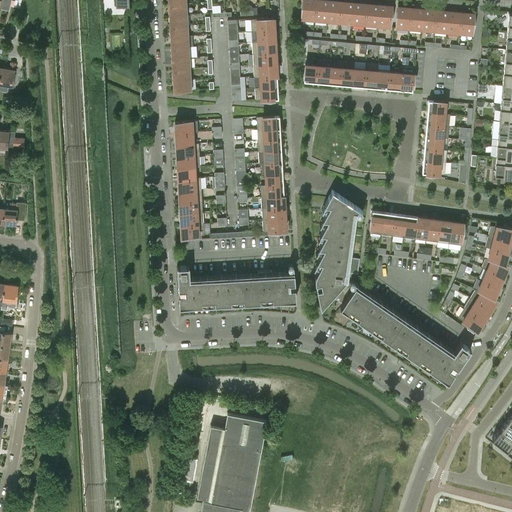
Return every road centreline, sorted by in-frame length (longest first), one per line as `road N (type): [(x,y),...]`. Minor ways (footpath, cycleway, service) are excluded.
road 1 (residential): [(429,409),(328,346),(262,333),(167,333),(146,0)]
road 2 (residential): [(1,511),(31,343),(33,249)]
road 3 (residential): [(429,409),(450,393),(511,293)]
